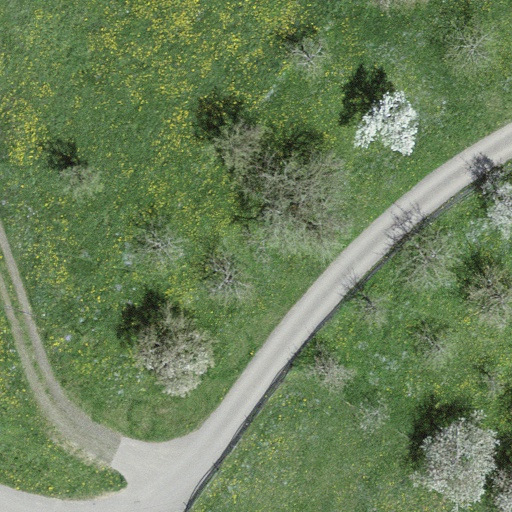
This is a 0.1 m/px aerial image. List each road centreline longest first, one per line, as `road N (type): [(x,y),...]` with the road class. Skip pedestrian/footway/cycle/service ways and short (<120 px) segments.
road 1 (unclassified): [(127,511),(183,468),(362,254),(413,205),(511,139)]
road 2 (track): [(0,253),(48,394),(107,446),(183,468)]
